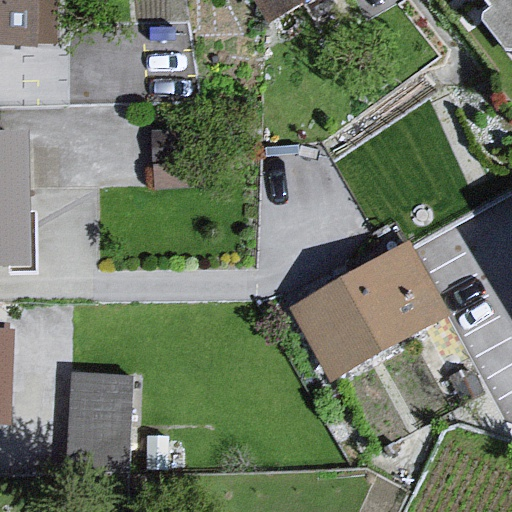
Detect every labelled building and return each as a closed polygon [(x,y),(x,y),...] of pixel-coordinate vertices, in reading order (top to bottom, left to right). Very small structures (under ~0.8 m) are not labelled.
[(0,0),(0,59),(42,61),(43,0),(0,0)] [(247,0),(267,32),(342,0),(247,0)] [(511,0),(485,0),(511,33),(511,0)] [(31,152),(0,151),(0,283),(35,283),(31,152)] [(425,237),(293,319),(332,392),(464,311),(425,237)] [(19,347),(0,346),(0,440),(17,442),(19,347)] [(78,363),(73,464),(134,467),(139,366),(78,363)]
